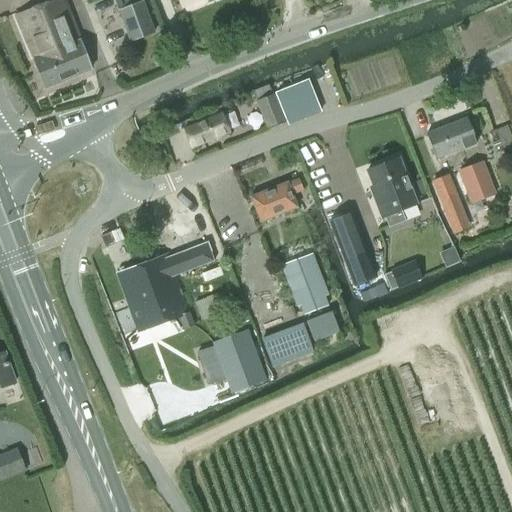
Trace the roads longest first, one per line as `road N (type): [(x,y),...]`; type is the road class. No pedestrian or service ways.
road 1 (unclassified): [(122,199),(511,50)]
road 2 (unclassified): [(179,511),(117,398),(68,276),(73,241),(122,199)]
road 3 (tertiary): [(83,125),(184,77),(397,0)]
road 4 (primary): [(114,511),(0,223)]
